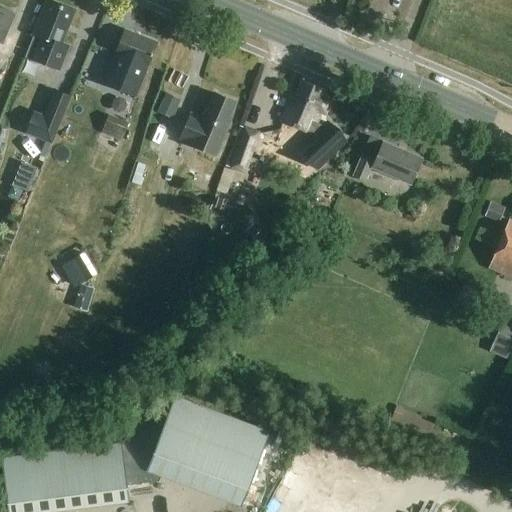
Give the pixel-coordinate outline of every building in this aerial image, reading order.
[(43,0),(30,34),(34,36),(25,56),(58,68),(66,48),(59,45),(72,11),(44,0),(43,0)] [(0,8),(0,43),(1,44),(14,15),(0,8)] [(123,29),(102,84),(135,97),(156,42),(123,29)] [(263,66),(267,59),(245,49),(241,56),(263,66)] [(330,101),(317,96),(320,88),(302,81),(295,98),(291,96),(281,120),(313,132),(321,112),(325,113),(330,101)] [(180,100),(165,93),(157,112),(172,119),(180,100)] [(228,115),(234,101),(215,93),(209,107),(206,105),(201,117),(190,112),(179,138),(191,143),(191,144),(216,155),(232,116),(228,115)] [(52,144),(61,122),(44,116),(34,112),(25,134),(52,144)] [(108,115),(101,133),(121,141),(128,123),(108,115)] [(233,157),(249,163),(260,132),(244,126),(243,128),(233,157)] [(409,186),(420,158),(382,142),(375,160),(362,154),(353,177),(364,181),(369,169),(409,186)] [(21,162),(12,185),(28,191),(37,169),(21,162)] [(137,163),(131,183),(141,186),(143,178),(141,178),(145,166),(137,163)] [(498,223),(504,209),(488,202),(482,216),(498,223)] [(488,268),(511,278),(511,220),(509,219),(506,226),(502,237),(497,248),(488,268)] [(252,224),(245,231),(251,238),(259,231),(252,224)] [(83,253),(74,259),(87,280),(96,274),(83,253)] [(493,342),(489,351),(508,359),(511,350),(493,342)] [(457,374),(466,378),(474,362),(464,358),(457,374)] [(2,459),(9,511),(46,511),(129,502),(127,486),(159,481),(162,476),(241,507),(269,432),(172,394),(123,443),(2,459)]
